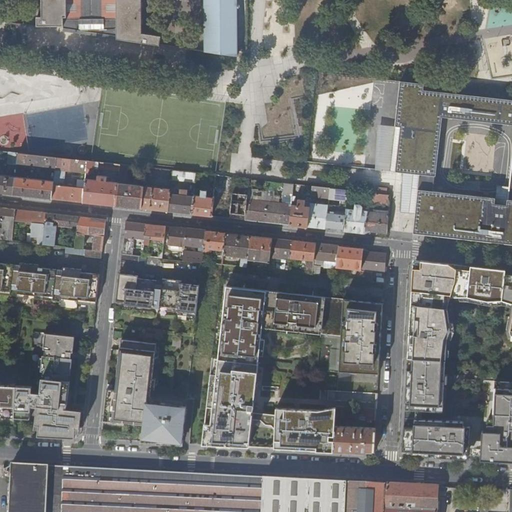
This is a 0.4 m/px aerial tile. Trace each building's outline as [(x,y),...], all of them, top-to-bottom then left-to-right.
[(42,0),(43,18),(38,18),(38,27),(65,27),(65,31),(159,45),(160,36),(141,34),(141,0),(42,0)] [(203,0),(204,51),(237,56),(237,46),(237,8),(236,0),(203,0)] [(314,105),(328,105),(328,73),(315,73),(314,105)] [(422,83),(400,80),(393,125),(398,125),(392,170),(416,173),(432,175),(441,116),(452,117),(454,94),(421,89),(422,83)] [(508,99),(454,94),(452,117),(506,124),(508,99)] [(511,99),(508,99),(506,124),(511,124),(511,152),(506,204),(494,203),(494,197),(429,190),(414,188),(411,188),(410,199),(417,199),(413,232),(511,243),(511,99)] [(16,166),(18,153),(8,152),(7,165),(16,166)] [(55,170),(56,157),(18,153),(16,166),(37,168),(37,170),(40,170),(40,168),(55,170)] [(85,185),(85,179),(86,173),(87,161),(56,157),(55,170),(54,179),(63,180),(64,170),(78,172),(77,185),(85,185)] [(94,168),(118,171),(119,164),(87,161),(86,173),(94,173),(94,168)] [(144,177),(171,180),(172,170),(145,167),(144,177)] [(194,183),(196,173),(172,170),(171,180),(176,181),(183,181),(194,183)] [(416,173),(414,188),(429,190),(431,175),(416,173)] [(0,192),(14,194),(15,177),(0,175),(0,192)] [(232,187),(234,177),(216,175),(214,185),(217,186),(232,187)] [(83,202),(115,205),(117,183),(106,181),(107,177),(97,176),(97,180),(85,179),(85,185),(84,188),(83,202)] [(14,194),(52,198),(53,185),(54,181),(15,177),(14,194)] [(115,205),(141,208),(143,186),(117,183),(115,205)] [(293,184),(285,183),(283,194),(288,195),(287,204),(270,203),(270,196),(263,195),(262,202),(246,200),(245,215),(244,220),(290,225),(291,205),(292,195),(292,193),(293,184)] [(141,208),(168,211),(170,194),(171,189),(160,188),(160,184),(157,184),(156,187),(143,186),(141,208)] [(52,198),(83,202),(84,188),(73,187),(63,186),(53,185),(52,198)] [(311,194),(312,186),(300,185),(299,193),(311,194)] [(311,197),(328,199),(329,188),(312,186),(311,194),(311,197)] [(328,199),(346,201),(347,190),(329,188),(328,199)] [(193,197),(191,214),(211,216),(213,198),(206,197),(207,190),(195,189),(194,196),(193,196),(193,197)] [(170,194),(168,211),(191,214),(193,197),(187,196),(187,191),(180,190),(179,195),(170,194)] [(371,203),(389,205),(390,195),(369,192),(368,203),(371,203)] [(246,200),(247,195),(232,193),(231,198),(230,213),(245,215),(246,200)] [(213,198),(211,216),(229,218),(230,213),(231,198),(213,196),(213,198)] [(290,225),(307,227),(309,207),(304,206),(304,200),(297,199),(296,205),(291,205),(290,225)] [(307,227),(325,229),(328,205),(328,201),(325,201),(325,204),(310,203),(309,207),(307,227)] [(325,229),(343,231),(345,209),(346,204),(343,204),(342,206),(328,205),(325,229)] [(343,231),(364,233),(367,211),(364,211),(361,210),(362,207),(361,205),(359,204),(354,204),(354,210),(350,209),(345,209),(343,231)] [(0,228),(0,239),(12,241),(14,220),(15,209),(0,207),(0,215),(3,216),(2,229),(0,228)] [(45,212),(15,209),(14,220),(32,221),(31,243),(42,244),(45,212)] [(387,233),(388,217),(388,213),(370,211),(367,211),(364,233),(369,231),(387,233)] [(57,225),(77,227),(78,216),(45,212),(42,244),(54,246),(57,225)] [(94,235),(92,250),(102,251),(106,219),(78,216),(77,227),(75,248),(83,249),(85,233),(94,235)] [(126,237),(128,237),(144,239),(144,235),(145,224),(128,222),(126,236),(126,237)] [(165,226),(145,224),(144,235),(164,237),(165,226)] [(167,244),(184,246),(184,245),(184,243),(186,228),(169,226),(167,244)] [(186,228),(184,243),(200,245),(199,252),(183,250),(182,260),(202,262),(202,260),(202,255),(203,251),(205,230),(186,228)] [(205,230),(203,251),(212,252),(213,249),(224,250),(225,232),(205,230)] [(225,232),(224,250),(223,254),(232,255),(232,258),(235,258),(235,256),(241,256),(240,267),(246,267),(246,264),(247,259),(247,256),(249,235),(225,232)] [(144,235),(144,239),(143,244),(163,246),(164,237),(144,235)] [(264,261),(263,269),(268,270),(270,257),(272,238),(249,235),(247,256),(247,259),(264,261)] [(272,238),(270,257),(290,259),(290,257),(292,240),(272,238)] [(307,259),(305,274),(312,275),(313,265),(314,259),(316,243),(292,240),(290,257),(307,259)] [(339,245),(316,243),(314,259),(320,259),(320,262),(324,262),(324,260),(337,261),(339,245)] [(336,266),(361,269),(363,248),(339,245),(337,261),(336,266)] [(360,280),(365,281),(366,270),(382,272),(385,272),(386,253),(367,251),(363,248),(361,269),(360,280)] [(324,266),(336,268),(336,266),(337,261),(324,260),(324,262),(324,266)] [(413,267),(407,358),(446,360),(447,339),(450,330),(447,308),(450,297),(467,297),(487,301),(502,300),(511,303),(511,318),(510,330),(511,338),(511,337),(511,274),(505,274),(505,270),(421,260),(420,268),(413,267)] [(36,298),(54,300),(57,278),(56,278),(57,270),(58,270),(58,269),(49,268),(48,269),(39,268),(40,264),(31,263),(31,264),(22,263),(22,262),(21,262),(18,293),(36,295),(36,298)] [(0,293),(12,295),(14,273),(13,273),(14,265),(15,265),(15,264),(6,263),(6,264),(0,263),(0,293)] [(313,265),(312,275),(319,276),(320,266),(313,265)] [(63,266),(61,298),(78,300),(78,303),(96,304),(100,273),(90,272),(90,274),(81,272),(82,269),(72,268),(72,269),(63,268),(63,266)] [(119,274),(116,305),(134,307),(134,310),(152,312),(153,306),(152,306),(153,295),(154,295),(155,281),(156,281),(156,280),(146,279),(146,281),(137,280),(138,276),(129,275),(129,277),(120,276),(120,274),(119,274)] [(163,278),(160,309),(178,312),(177,314),(196,316),(200,285),(191,284),(190,286),(182,285),(182,280),(173,279),(172,281),(164,280),(164,278),(163,278)] [(275,428),(274,447),(334,451),(335,425),(335,417),(336,406),(318,410),(276,408),(275,422),(252,413),(262,326),(341,335),(339,370),(379,373),(384,303),(227,286),(218,358),(212,357),(202,443),(249,446),(252,419),(275,428)] [(75,336),(45,333),(43,349),(64,350),(64,351),(72,352),(72,351),(73,351),(75,336)] [(156,345),(121,341),(115,391),(107,391),(103,422),(117,423),(117,421),(142,423),(141,441),(182,443),(186,406),(177,405),(178,404),(161,402),(161,403),(153,402),(146,396),(146,391),(151,392),(156,345)] [(64,350),(43,349),(43,355),(71,357),(72,352),(64,351),(64,350)] [(73,357),(43,355),(41,370),(43,371),(40,392),(39,392),(38,401),(66,403),(68,404),(71,380),(69,379),(70,373),(71,373),(73,357)] [(446,360),(407,358),(405,402),(410,402),(410,409),(435,411),(435,405),(443,405),(446,360)] [(479,433),(479,453),(484,453),(483,459),(511,460),(511,457),(511,380),(495,378),(491,415),(492,415),(492,421),(485,421),(484,427),(478,427),(479,433)] [(16,386),(0,384),(0,415),(14,417),(16,386)] [(16,386),(14,417),(30,418),(32,386),(16,385),(16,386)] [(39,417),(38,424),(38,436),(75,437),(75,428),(79,428),(80,408),(66,407),(37,405),(35,418),(36,418),(36,417),(39,417)] [(347,417),(347,406),(336,406),(335,417),(347,417)] [(376,419),(377,408),(368,407),(367,419),(376,419)] [(414,427),(403,426),(402,450),(411,450),(411,455),(461,458),(462,450),(467,451),(468,431),(470,426),(461,425),(462,421),(414,419),(414,427)] [(374,453),(375,427),(335,425),(334,451),(374,453)] [(262,511),(264,477),(13,464),(10,511),(262,511)] [(264,477),(262,511),(347,511),(349,481),(264,477)] [(385,511),(387,483),(349,481),(347,511),(385,511)] [(437,511),(439,486),(387,483),(385,511),(437,511)]
